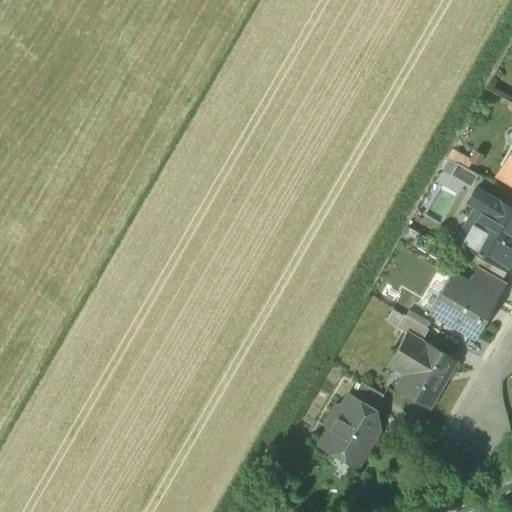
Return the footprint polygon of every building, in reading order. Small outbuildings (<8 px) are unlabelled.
[(511,153),(500,174),(511,180),(511,153)] [(477,175),(456,163),(449,174),(470,186),(477,175)] [(484,193),(475,188),(467,200),(477,206),(484,193)] [(511,208),(484,193),(477,206),(469,220),(483,228),(471,248),(475,251),(507,269),(509,270),(511,264),(511,208)] [(507,269),(475,251),(469,261),(478,267),(501,280),(507,269)] [(501,280),(478,267),(469,282),(492,295),(501,280)] [(469,282),(455,274),(433,312),(469,333),(492,295),(469,282)] [(426,310),(411,301),(403,314),(418,323),(426,310)] [(418,323),(403,314),(395,327),(405,332),(406,331),(421,339),(427,328),(418,323)] [(421,339),(406,331),(405,332),(393,354),(409,364),(395,387),(428,406),(455,359),(421,339)] [(383,394),(360,381),(351,397),(370,408),(369,408),(373,411),(383,394)] [(351,397),(348,396),(342,407),(336,408),(327,424),(328,430),(322,441),(324,446),(334,452),(339,450),(357,461),(369,440),(366,438),(373,425),(363,419),(369,408),(370,408),(351,397)]
